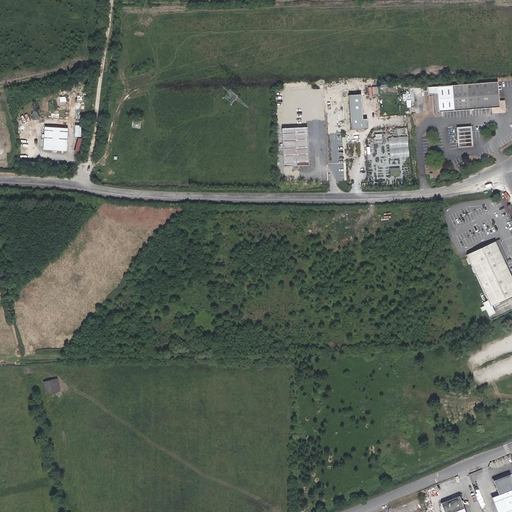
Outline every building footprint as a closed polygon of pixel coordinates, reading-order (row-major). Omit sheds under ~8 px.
[(498,100),(496,80),(427,86),(427,93),(436,92),(438,110),(441,110),(490,106),(491,112),(504,111),(503,99),(498,100)] [(371,128),(371,119),(366,119),(366,93),(353,94),(354,128),(371,128)] [(69,128),(45,126),(44,150),(67,151),(69,128)] [(456,146),(470,145),(469,126),(455,127),(456,146)] [(280,129),(281,144),(278,144),(279,149),(282,148),(283,166),(293,166),(293,168),(294,169),(296,169),(297,169),(298,168),(298,165),(309,164),(305,127),(280,129)] [(410,136),(391,136),(391,157),(410,157),(410,136)] [(392,167),(392,175),(402,175),(402,167),(392,167)] [(507,258),(499,239),(494,241),(503,260),(507,258)] [(466,254),(486,300),(481,302),(487,315),(492,313),(489,305),(511,294),(511,280),(503,260),(494,241),(466,254)] [(41,387),(45,400),(56,397),(52,384),(41,387)] [(511,511),(511,492),(511,489),(511,488),(511,482),(508,473),(491,480),(497,494),(489,496),(495,511),(511,511)] [(461,511),(455,495),(436,502),(439,511),(461,511)]
